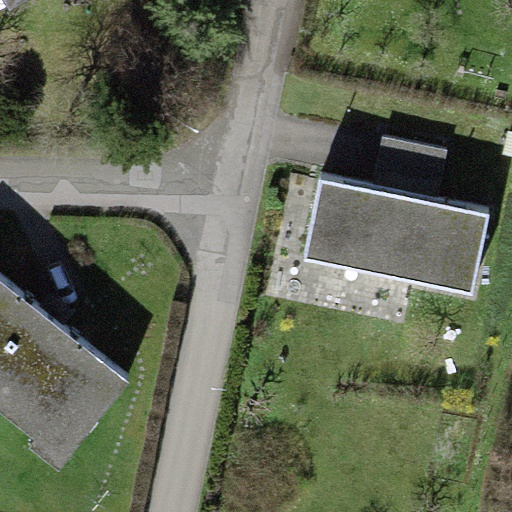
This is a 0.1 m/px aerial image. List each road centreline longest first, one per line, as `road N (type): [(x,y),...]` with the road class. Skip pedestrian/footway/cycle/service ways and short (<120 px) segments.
road 1 (residential): [(232,185),(164,511)]
road 2 (residential): [(0,182),(232,185)]
road 3 (residential): [(270,0),(232,185)]
